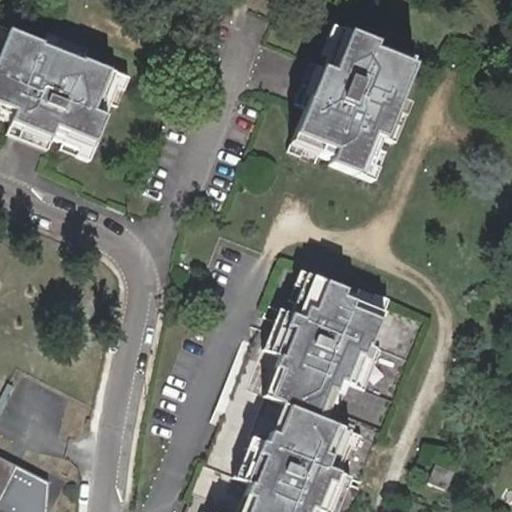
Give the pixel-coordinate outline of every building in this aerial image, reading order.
[(50,140),(48,147),(87,162),(111,106),(115,108),(126,79),(82,60),(85,51),(49,36),(45,45),(0,27),(0,126),(8,130),(10,123),(50,140)] [(329,73),(319,69),(303,110),(287,152),(300,157),(305,142),(333,153),(328,166),(349,174),(371,183),(376,169),(361,164),(366,151),(371,138),(382,142),(394,114),(402,117),(408,103),(399,100),(415,58),(401,52),(398,60),(381,54),(372,51),(375,44),(332,27),(325,43),(333,46),(327,60),(333,63),(329,73)] [(320,57),(327,60),(333,46),(325,43),(320,57)] [(385,46),(381,54),(398,60),(401,52),(385,46)] [(303,110),(319,69),(311,65),(295,107),(303,110)] [(391,145),(402,117),(394,114),(382,142),(391,145)] [(46,152),(48,147),(50,140),(10,123),(8,130),(5,136),(46,152)] [(380,157),(366,151),(361,164),(376,169),(380,157)] [(347,511),(423,322),(385,308),(387,302),(375,298),(374,303),(285,269),(251,356),(239,351),(211,423),(221,428),(187,511),(347,511)] [(0,491),(13,467),(0,460),(0,491)] [(446,491),(453,473),(437,466),(430,484),(446,491)] [(47,484),(13,467),(0,491),(0,511),(44,511),(46,487),(47,484)] [(485,511),(488,507),(476,501),(470,511),(485,511)]
